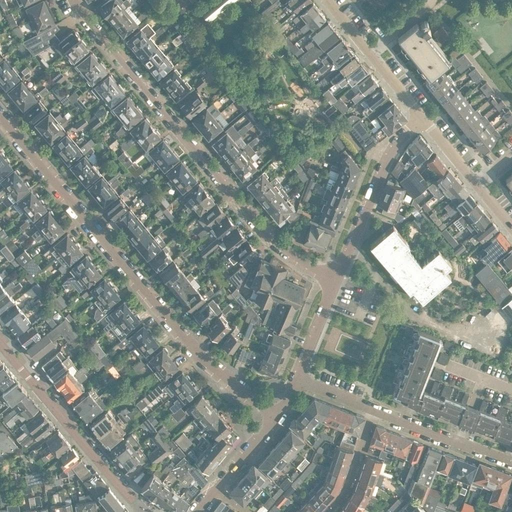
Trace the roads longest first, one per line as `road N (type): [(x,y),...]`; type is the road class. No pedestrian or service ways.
road 1 (residential): [(274,420),(145,298),(0,118)]
road 2 (residential): [(336,278),(265,233),(74,0)]
road 3 (residential): [(140,511),(0,338)]
road 4 (residential): [(336,278),(388,158),(420,117)]
road 5 (residential): [(325,0),(420,117)]
road 6 (residential): [(511,463),(373,412)]
road 7 (residential): [(420,117),(511,226)]
